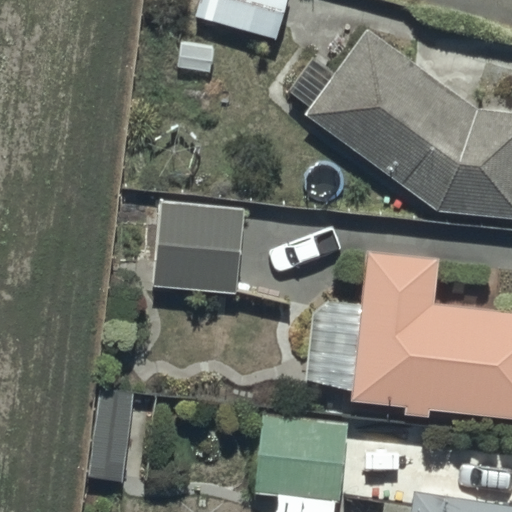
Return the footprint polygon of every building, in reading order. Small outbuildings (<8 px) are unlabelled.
[(186,0),(181,18),(264,40),(274,0),(186,0)] [(511,113),(461,109),(352,32),(322,75),(300,59),(274,95),(294,109),(288,117),(422,211),(509,216),(511,182),(511,113)] [(0,236),(17,239),(30,139),(0,134),(0,236)] [(160,183),(159,197),(155,273),(246,278),(251,188),(160,183)] [(446,240),(368,231),(361,291),(321,286),(312,367),(363,372),(362,385),(409,390),(408,398),(435,401),(437,388),(511,395),(511,295),(441,288),(446,240)] [(119,475),(131,383),(96,379),(85,471),(119,475)] [(332,511),(346,414),(259,402),(248,485),(278,489),(275,511),(332,511)] [(511,511),(511,494),(410,480),(405,511),(511,511)]
